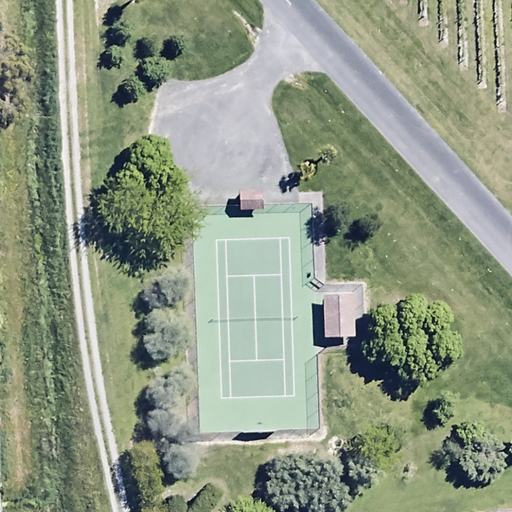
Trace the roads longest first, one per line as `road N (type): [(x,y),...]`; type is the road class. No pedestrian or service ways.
road 1 (track): [(117,511),(64,0)]
road 2 (residential): [(296,0),(511,234)]
